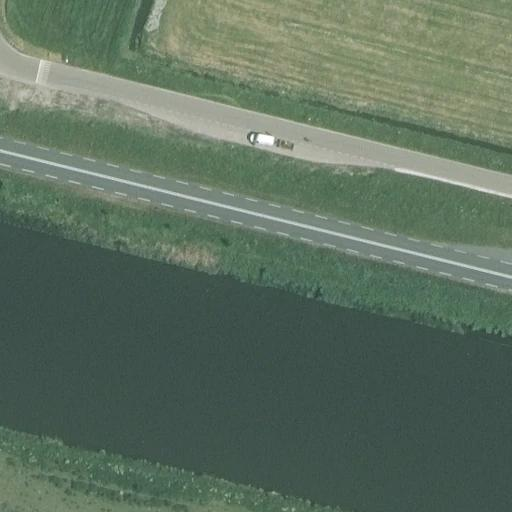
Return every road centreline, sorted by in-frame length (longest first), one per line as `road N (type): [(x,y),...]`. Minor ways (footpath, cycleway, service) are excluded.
road 1 (primary): [(511,282),(0,155)]
road 2 (tertiary): [(511,186),(0,61)]
